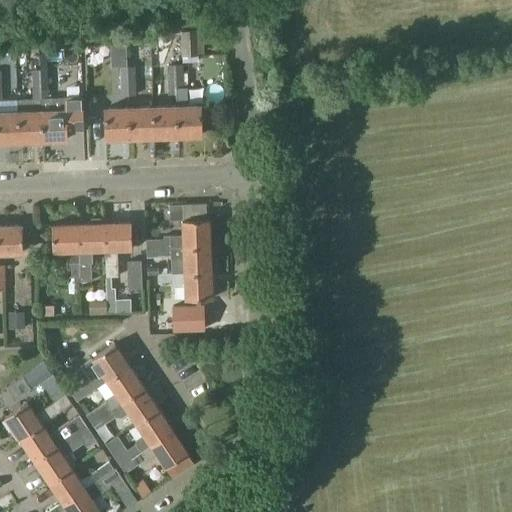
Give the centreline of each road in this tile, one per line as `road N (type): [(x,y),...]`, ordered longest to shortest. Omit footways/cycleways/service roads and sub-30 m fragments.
road 1 (residential): [(224,469),(261,425),(251,173)]
road 2 (residential): [(0,182),(251,173)]
road 3 (unclassified): [(251,173),(232,0)]
road 4 (residential): [(130,324),(224,469)]
